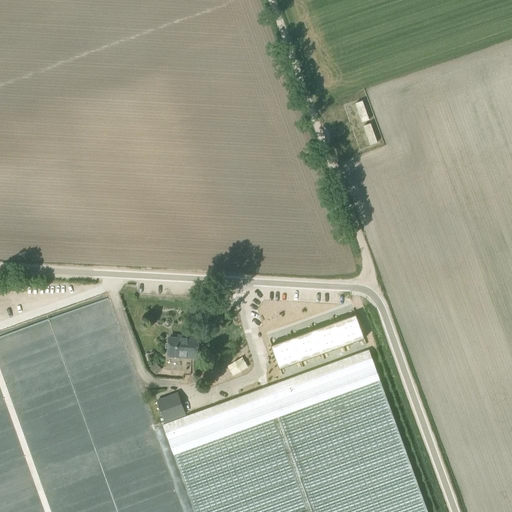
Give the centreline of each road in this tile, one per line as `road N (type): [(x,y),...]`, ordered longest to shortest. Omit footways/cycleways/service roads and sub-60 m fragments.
road 1 (unclassified): [(0,268),(368,292)]
road 2 (track): [(368,292),(353,221),(270,0)]
road 3 (unclassified): [(454,511),(384,315),(368,292)]
